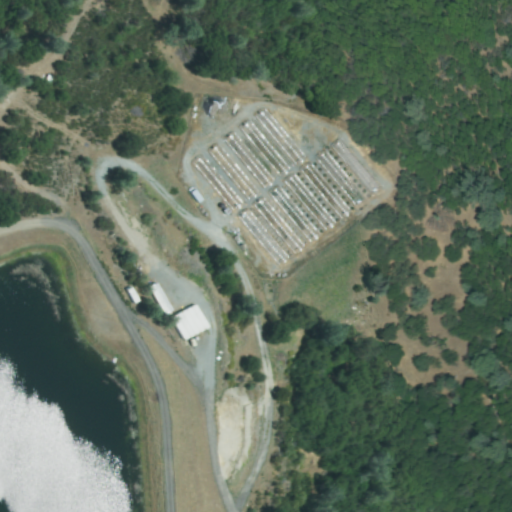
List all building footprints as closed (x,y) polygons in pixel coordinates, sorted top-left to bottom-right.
[(255,115),(266,106),(304,154),(294,163),(255,115)] [(241,126),(252,118),(290,165),(279,174),(241,126)] [(225,139),(236,130),(274,178),(263,186),(225,139)] [(334,147),(345,138),(383,186),(373,194),(334,147)] [(210,153),(221,144),(259,192),(248,200),(210,153)] [(320,159),(331,150),(369,198),(359,207),(320,159)] [(193,164),(203,155),(242,203),(231,211),(193,164)] [(304,172),(315,163),(353,211),(342,220),(304,172)] [(287,183),(298,174),(336,222),(326,231),(287,183)] [(269,195),(279,186),(318,234),(307,242),(269,195)] [(252,207),(263,199),(301,246),(290,255),(252,207)] [(239,218),(250,210),(288,257),(277,266),(239,218)] [(147,286),(161,314),(169,310),(154,282),(147,286)] [(179,339),(203,328),(192,304),(168,315),(179,339)]
